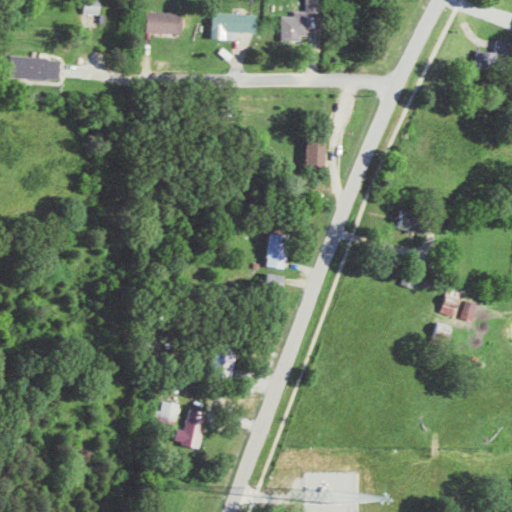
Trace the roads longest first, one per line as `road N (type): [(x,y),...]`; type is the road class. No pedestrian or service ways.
road 1 (residential): [(228,511),(344,199),(443,0)]
road 2 (residential): [(398,85),(356,77),(17,69)]
road 3 (residential): [(344,199),(332,165),(335,123),(356,77)]
